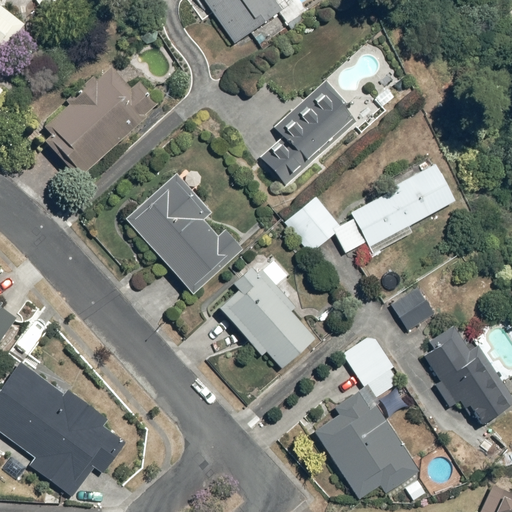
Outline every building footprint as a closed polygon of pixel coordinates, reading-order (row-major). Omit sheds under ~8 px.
[(60,0),(38,0),(47,15),(63,6),(60,0)] [(206,0),(235,45),(281,15),(287,25),(304,14),(295,0),(206,0)] [(27,25),(0,2),(0,104),(10,93),(0,84),(0,51),(3,54),(27,25)] [(46,126),(85,175),(134,135),(137,139),(169,113),(163,107),(181,92),(169,78),(153,91),(146,83),(138,90),(118,66),(101,80),(99,77),(72,99),(75,102),(46,126)] [(402,99),(392,86),(383,75),(363,91),(364,93),(348,107),(328,83),(276,125),(285,136),(258,158),(283,188),(381,107),(386,113),(402,99)] [(324,198),(288,219),(308,255),(338,239),(347,256),(368,244),(375,257),(415,234),(410,226),(461,200),(441,165),(434,169),(427,156),(386,179),(393,192),(355,213),(359,218),(341,228),(324,198)] [(132,221),(197,295),(249,250),(230,228),(226,231),(194,194),(204,186),(189,169),(144,208),(137,200),(119,216),(127,226),(132,221)] [(243,291),(224,309),(265,356),(272,350),(287,367),(319,339),(286,302),(290,298),(266,271),(263,274),(257,267),(237,284),(243,291)] [(438,305),(418,278),(387,300),(407,328),(438,305)] [(0,345),(18,320),(0,306),(0,345)] [(511,396),(468,327),(426,357),(441,380),(437,383),(453,409),(467,400),(487,431),(489,430),(511,415),(511,396)] [(344,414),(319,430),(362,501),(384,488),(389,498),(406,488),(415,503),(431,494),(420,474),(424,472),(390,416),(409,405),(398,387),(406,383),(377,334),(347,351),(367,385),(337,403),(344,414)] [(119,432),(23,360),(0,389),(0,430),(36,457),(30,465),(71,496),(119,432)] [(511,511),(511,492),(494,484),(481,511),(511,511)]
